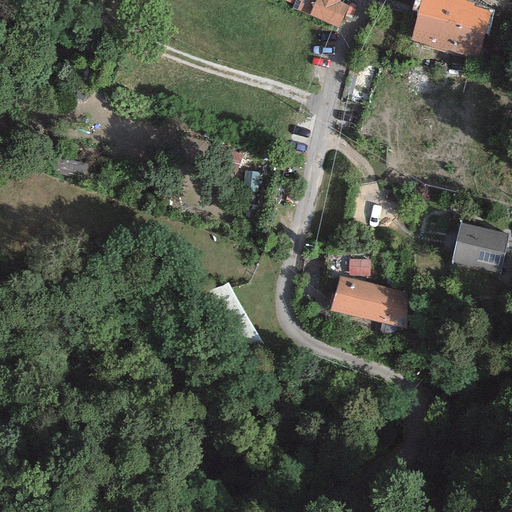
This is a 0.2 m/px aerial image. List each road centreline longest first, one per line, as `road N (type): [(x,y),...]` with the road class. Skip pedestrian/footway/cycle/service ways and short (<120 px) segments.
road 1 (unclassified): [(319,511),(340,488),(410,457),(422,411),(400,381),(294,334),(284,292),(334,76),(363,0)]
road 2 (track): [(327,104),(151,38),(96,0)]
